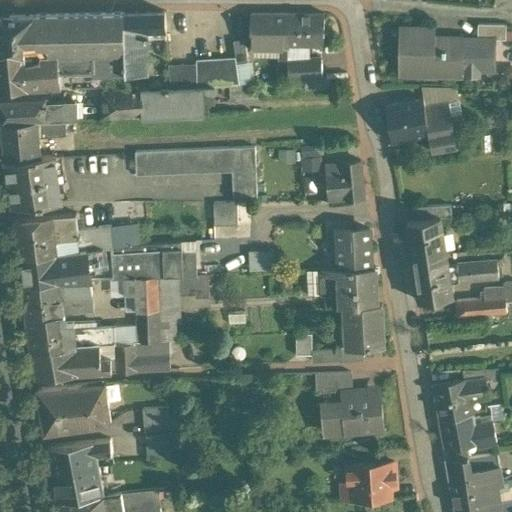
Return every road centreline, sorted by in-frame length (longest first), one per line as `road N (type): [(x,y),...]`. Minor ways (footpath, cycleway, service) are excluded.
road 1 (residential): [(0,2),(351,7),(445,511)]
road 2 (secondary): [(0,333),(34,511)]
